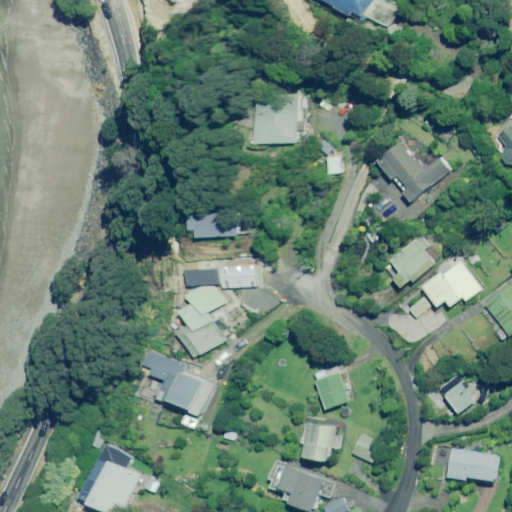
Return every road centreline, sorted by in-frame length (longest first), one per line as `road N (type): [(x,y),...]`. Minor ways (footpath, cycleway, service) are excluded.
road 1 (primary): [(4,511),(127,230),(140,106),(114,0)]
road 2 (residential): [(397,511),(415,434),(403,370),(384,343),(280,269)]
